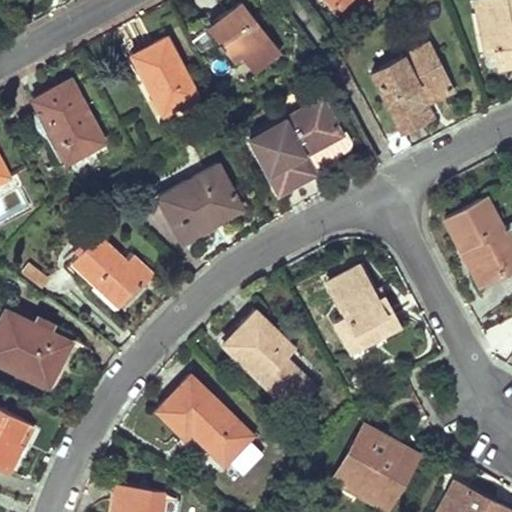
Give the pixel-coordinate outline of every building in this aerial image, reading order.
[(337,0),(334,4),(340,10),(349,0),(337,0)] [(485,0),(474,0),(480,31),(491,28),(485,0)] [(511,0),(485,0),(491,28),(480,31),(485,50),(495,49),(498,66),(511,63),(511,0)] [(233,62),(268,37),(243,2),(226,15),(208,28),(218,42),(216,43),(221,50),(223,48),(233,62)] [(197,96),(165,35),(146,46),(130,55),(145,84),(153,80),(159,90),(151,94),(162,115),(197,96)] [(448,83),(428,42),(371,71),(400,130),(416,123),(424,119),(414,98),(448,83)] [(103,142),(69,79),(51,88),(31,98),(55,145),(62,141),(71,159),(103,142)] [(153,80),(145,84),(151,94),(159,90),(153,80)] [(414,98),(424,119),(432,115),(425,102),(451,90),(448,83),(414,98)] [(321,96),(247,136),(278,192),(300,180),(313,172),(311,168),(303,152),(340,132),(321,96)] [(303,152),(311,168),(348,148),(350,140),(345,129),(340,132),(303,152)] [(62,141),(55,145),(65,162),(71,159),(62,141)] [(0,181),(8,177),(0,161),(0,181)] [(176,185),(157,195),(180,239),(201,228),(198,223),(238,203),(218,163),(176,185)] [(169,172),(149,182),(157,195),(176,185),(169,172)] [(511,247),(501,227),(485,195),(474,201),(445,216),(461,249),(469,245),(474,254),(471,255),(483,280),(511,265),(511,247)] [(511,232),(508,224),(501,227),(511,247),(511,232)] [(96,234),(68,261),(117,306),(128,294),(140,281),(123,265),(118,261),(121,258),(96,234)] [(469,245),(461,249),(479,282),(483,280),(471,255),(474,254),(469,245)] [(131,257),(123,265),(140,281),(143,284),(151,275),(131,257)] [(375,296),(357,262),(342,270),(326,279),(344,313),(333,319),(349,350),(397,324),(381,293),(375,296)] [(69,340),(3,306),(0,311),(0,362),(40,383),(53,357),(58,360),(69,340)] [(292,347),(253,309),(237,325),(221,341),(276,398),(285,388),(298,401),(313,386),(284,357),(292,347)] [(53,357),(40,383),(45,385),(52,372),(58,360),(53,357)] [(250,435),(188,373),(166,396),(156,407),(181,436),(189,429),(222,464),(250,435)] [(285,388),(276,398),(289,410),(298,401),(285,388)] [(24,420),(0,407),(0,466),(9,471),(17,457),(23,444),(14,440),(24,420)] [(23,444),(33,424),(24,420),(14,440),(23,444)] [(361,425),(333,475),(385,505),(409,461),(420,454),(414,443),(407,431),(388,440),(361,425)] [(482,496),(452,481),(434,511),(511,511),(482,496)] [(108,504),(107,511),(160,511),(163,492),(147,489),(148,485),(112,482),(108,504)] [(166,496),(161,511),(175,511),(178,499),(166,496)]
